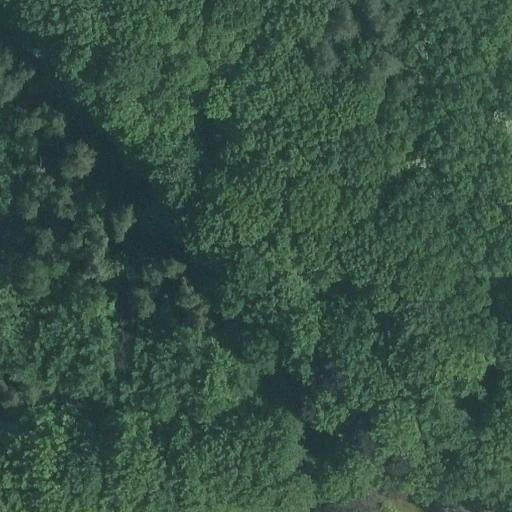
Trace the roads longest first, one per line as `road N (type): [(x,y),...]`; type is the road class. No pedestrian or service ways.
road 1 (unclassified): [(398,418),(0,295)]
road 2 (unclassified): [(398,418),(100,436)]
